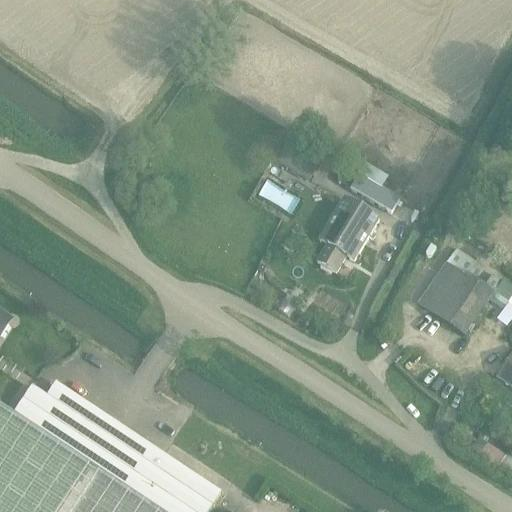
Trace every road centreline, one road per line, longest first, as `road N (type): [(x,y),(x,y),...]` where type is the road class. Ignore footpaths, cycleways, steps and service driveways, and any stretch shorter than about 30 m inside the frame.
road 1 (unclassified): [(511,507),(194,305),(0,168)]
road 2 (track): [(511,110),(407,306),(409,328),(366,378)]
road 3 (track): [(0,156),(86,178),(135,264)]
